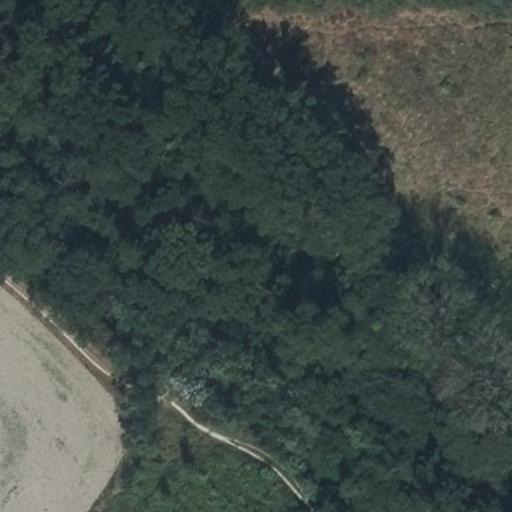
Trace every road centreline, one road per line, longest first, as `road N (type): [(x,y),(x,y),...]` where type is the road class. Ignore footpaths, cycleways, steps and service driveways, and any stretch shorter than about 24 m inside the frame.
road 1 (track): [(170,403),(99,367),(0,275)]
road 2 (track): [(315,511),(274,458),(198,428),(170,403)]
